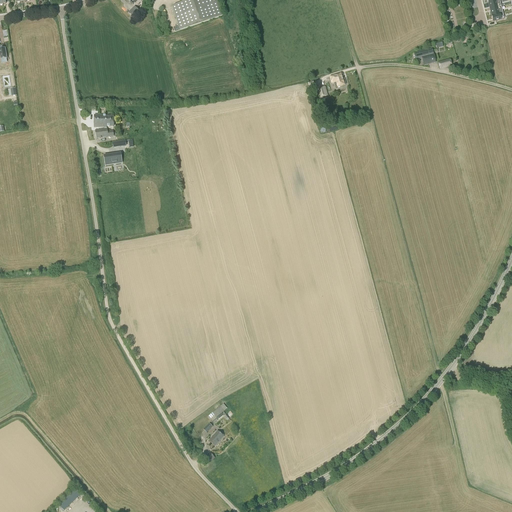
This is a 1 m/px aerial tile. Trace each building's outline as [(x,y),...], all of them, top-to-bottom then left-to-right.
[(180,29),(223,16),(217,0),(188,0),(172,5),(180,29)] [(499,0),(488,3),(490,9),(501,7),(499,0)] [(135,6),(128,13),(134,19),(140,12),(135,6)] [(501,7),(490,9),(491,16),(503,13),(501,7)] [(503,13),(491,16),(493,22),(504,19),(503,13)] [(415,61),(422,59),(424,66),(435,63),(432,49),(414,54),(415,61)] [(452,66),(450,59),(444,61),(446,68),(452,66)] [(335,87),(346,84),(343,74),(331,78),(332,83),(334,83),(335,87)] [(328,96),(325,87),(316,89),(319,99),(328,96)] [(96,139),(114,137),(113,129),(109,130),(109,131),(107,131),(107,129),(106,128),(106,127),(113,127),(113,117),(105,117),(105,116),(94,116),(94,128),(104,128),(105,129),(95,131),(96,139)] [(122,162),(121,153),(106,155),(107,164),(114,163),(114,162),(118,161),(118,162),(122,162)] [(128,335),(137,332),(136,327),(126,330),(128,335)] [(212,421),(227,408),(223,404),(208,416),(212,421)] [(222,414),(216,418),(217,418),(212,422),(214,424),(224,416),(222,414)] [(209,424),(203,430),(206,433),(213,427),(209,424)] [(209,442),(215,447),(224,436),(222,433),(221,435),(217,432),(212,438),(213,438),(209,442)] [(205,458),(210,463),(215,458),(210,453),(205,458)] [(64,511),(81,494),(76,489),(59,506),(64,511)]
